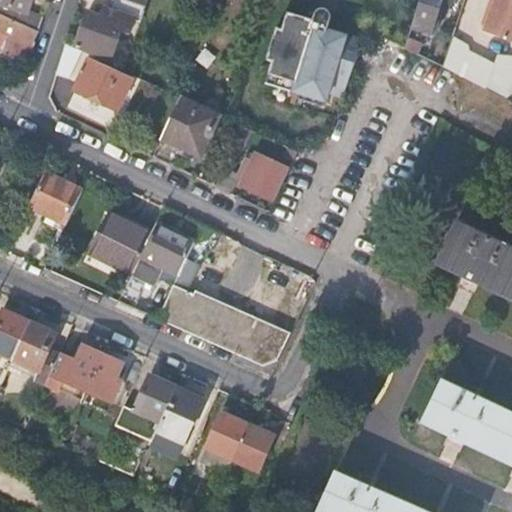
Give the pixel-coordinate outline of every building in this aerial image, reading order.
[(0,0),(0,2),(30,12),(33,0),(0,0)] [(164,38),(173,14),(147,6),(130,0),(113,0),(111,8),(105,6),(102,15),(96,13),(88,10),(76,47),(82,50),(110,63),(117,43),(122,44),(128,26),(164,38)] [(420,0),(413,25),(430,31),(440,0),(420,0)] [(511,0),(494,0),(485,27),(511,36),(511,0)] [(102,15),(105,6),(100,4),(96,13),(102,15)] [(342,94),(362,44),(347,39),(347,38),(328,32),(332,20),(332,17),(332,14),(331,13),(330,11),(326,9),(324,8),(322,8),(320,9),(318,11),(315,14),(313,20),(288,13),(283,30),(277,28),(267,60),(273,62),(266,84),(299,94),(300,91),(329,99),(331,91),(342,94)] [(40,30),(0,11),(0,22),(17,31),(9,50),(29,60),(35,40),(40,30)] [(511,53),(499,48),(494,59),(454,40),(442,67),(511,98),(511,97),(511,53)] [(66,43),(59,67),(71,73),(82,50),(76,47),(66,43)] [(89,59),(75,89),(118,109),(132,79),(89,59)] [(188,98),(167,143),(210,164),(232,119),(188,98)] [(241,184),(274,200),(290,166),(256,151),(241,184)] [(31,206),(67,223),(84,188),(48,171),(31,206)] [(90,254),(133,274),(143,254),(153,234),(110,213),(90,254)] [(511,298),(511,247),(457,222),(437,263),(463,275),(477,282),(511,298)] [(133,274),(121,300),(136,306),(148,281),(156,285),(166,266),(181,273),(188,258),(189,258),(189,257),(188,257),(196,241),(158,223),(153,234),(143,254),(133,274)] [(198,261),(189,257),(189,258),(188,258),(181,273),(190,278),(198,261)] [(477,282),(463,275),(461,280),(475,287),(477,282)] [(280,359),(292,335),(177,284),(161,318),(267,365),(280,359)] [(0,317),(0,351),(14,358),(31,320),(4,308),(0,317)] [(31,320),(14,358),(40,370),(37,377),(47,381),(61,353),(50,348),(58,332),(31,320)] [(61,353),(47,381),(61,387),(65,379),(88,390),(104,354),(85,345),(78,360),(61,353)] [(104,354),(88,390),(113,401),(122,380),(117,377),(124,362),(105,353),(104,354)] [(125,405),(117,424),(153,441),(158,430),(178,387),(151,375),(135,409),(125,405)] [(511,412),(444,380),(424,420),(450,432),(464,439),(511,462),(511,412)] [(178,387),(158,430),(184,442),(204,398),(178,387)] [(234,459),(250,423),(222,411),(206,447),(234,459)] [(277,435),(250,423),(234,459),(261,470),(277,435)] [(464,439),(450,432),(447,439),(461,446),(464,439)] [(428,511),(338,472),(319,511),(428,511)]
